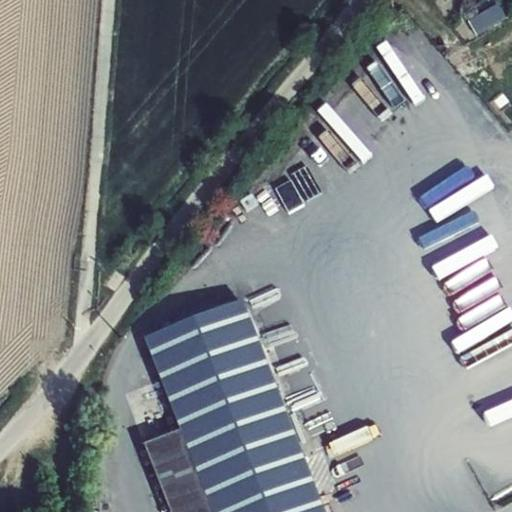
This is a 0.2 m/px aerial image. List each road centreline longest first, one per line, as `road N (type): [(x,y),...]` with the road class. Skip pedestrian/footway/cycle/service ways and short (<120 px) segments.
road 1 (unclassified): [(0,437),(83,348),(368,0)]
road 2 (track): [(58,511),(83,348)]
